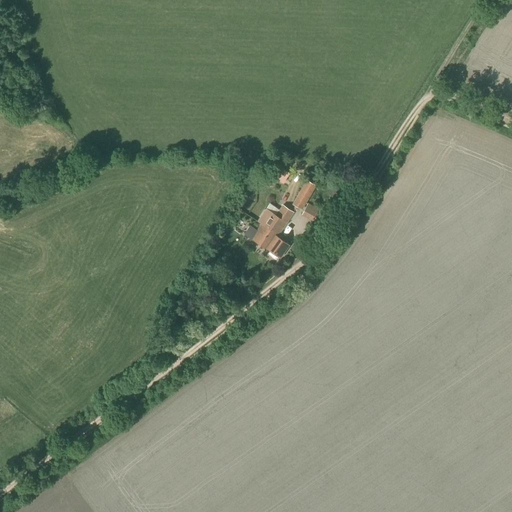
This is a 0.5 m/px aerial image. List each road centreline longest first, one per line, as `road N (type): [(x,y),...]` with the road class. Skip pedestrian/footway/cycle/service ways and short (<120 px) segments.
road 1 (track): [(0,493),(322,250),(422,102)]
road 2 (track): [(422,102),(486,0)]
